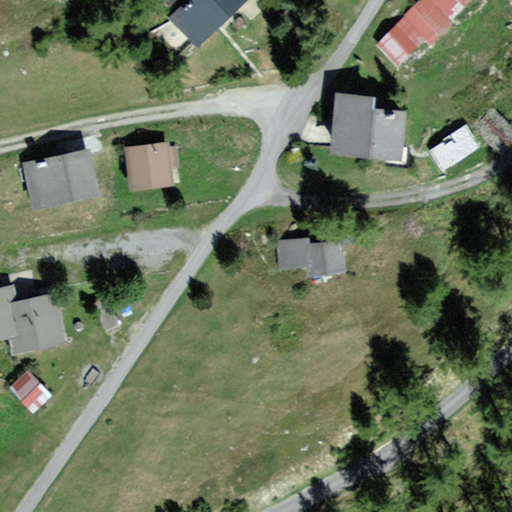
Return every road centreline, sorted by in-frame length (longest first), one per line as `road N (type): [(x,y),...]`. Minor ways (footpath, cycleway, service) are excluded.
road 1 (residential): [(23,511),(248,196)]
road 2 (residential): [(0,146),(172,109),(313,99)]
road 3 (unclassified): [(284,511),(382,457),(511,350)]
road 4 (residential): [(511,148),(473,179),(374,204),(248,196)]
road 5 (residential): [(313,99),(382,0)]
